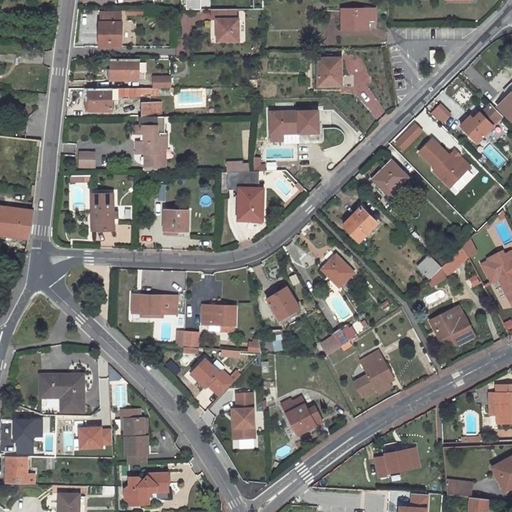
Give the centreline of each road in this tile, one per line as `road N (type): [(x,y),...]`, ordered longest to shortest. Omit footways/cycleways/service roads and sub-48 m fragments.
road 1 (unclassified): [(38,258),(232,259),(280,235),(511,18)]
road 2 (unclassified): [(239,511),(163,398),(38,278)]
road 3 (unclassified): [(256,511),(358,431),(511,348)]
road 4 (unclassified): [(70,0),(38,258)]
